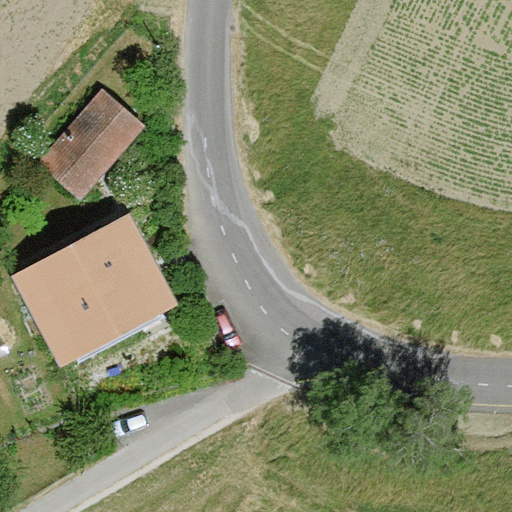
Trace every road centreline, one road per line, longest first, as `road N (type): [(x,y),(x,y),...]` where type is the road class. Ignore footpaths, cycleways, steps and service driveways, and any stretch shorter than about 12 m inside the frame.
road 1 (tertiary): [(306,346),(262,309),(213,201),(205,142),(208,0)]
road 2 (unclassified): [(306,346),(269,379),(45,511)]
road 3 (tertiary): [(511,386),(390,373),(306,346)]
